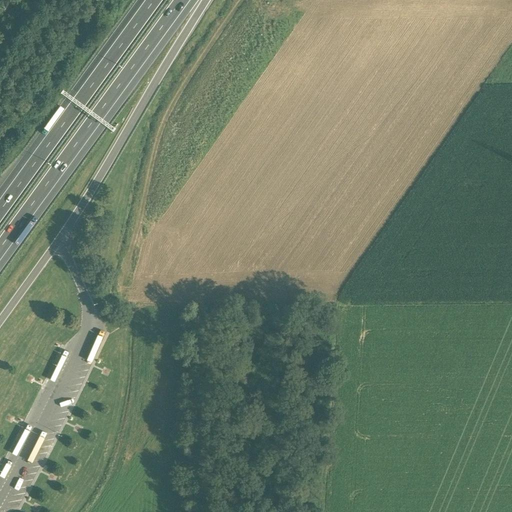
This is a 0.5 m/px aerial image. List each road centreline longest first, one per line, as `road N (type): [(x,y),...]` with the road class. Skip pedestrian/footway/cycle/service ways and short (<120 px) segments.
road 1 (track): [(242,0),(166,116),(145,194),(203,309)]
road 2 (motorway): [(0,254),(185,0)]
road 3 (motorway): [(150,0),(0,205)]
road 4 (motorway): [(77,213),(197,0)]
